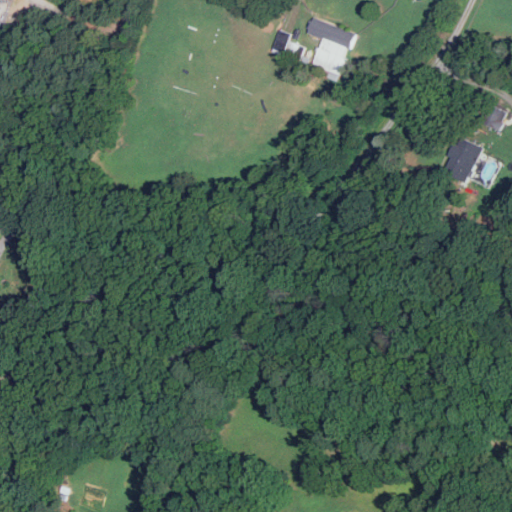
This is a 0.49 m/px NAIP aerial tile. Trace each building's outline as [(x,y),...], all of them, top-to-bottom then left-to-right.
[(353,48),(359,32),(313,18),(308,34),(353,48)] [(293,32),(281,30),(276,52),(287,55),(293,32)] [(499,129),(506,114),(493,107),(485,122),(499,129)] [(443,171),(464,182),(482,147),(461,136),(443,171)] [(0,511),(10,511),(15,498),(0,493),(0,511)]
